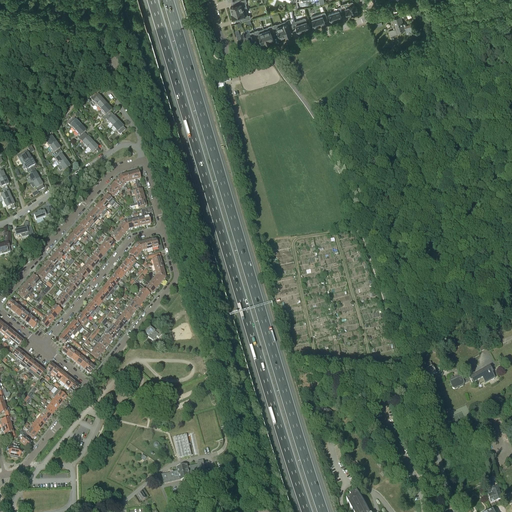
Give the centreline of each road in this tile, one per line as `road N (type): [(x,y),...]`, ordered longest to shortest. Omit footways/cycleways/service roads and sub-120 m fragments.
road 1 (motorway): [(325,511),(169,0)]
road 2 (motorway): [(151,0),(305,511)]
road 3 (residential): [(456,511),(335,159),(274,54)]
road 4 (track): [(511,223),(466,112),(417,101),(384,114),(359,141),(358,162),(409,305)]
road 5 (track): [(458,309),(443,206),(450,167),(413,102)]
road 6 (residential): [(0,300),(114,169),(144,160)]
road 7 (track): [(511,176),(447,14),(464,0)]
road 8 (residential): [(89,385),(173,283),(163,229)]
road 9 (residential): [(163,229),(131,238),(42,346)]
road 10 (residential): [(137,148),(117,146),(0,223)]
road 11 (track): [(444,374),(448,312),(461,309),(494,326),(511,315)]
road 12 (track): [(492,323),(449,200)]
road 13 (residential): [(5,475),(25,465),(89,385)]
